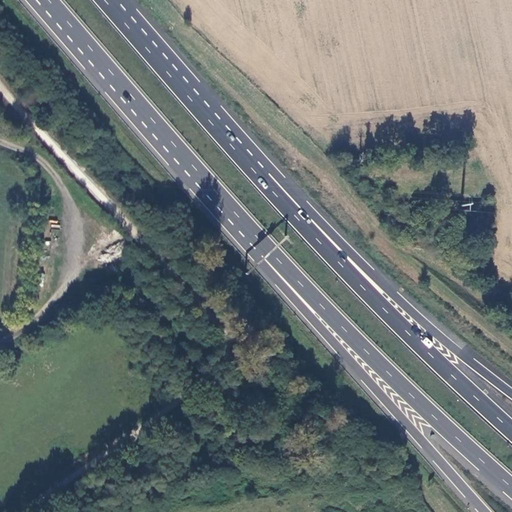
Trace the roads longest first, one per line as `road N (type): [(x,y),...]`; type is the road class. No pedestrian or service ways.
road 1 (trunk): [(251,230),(256,257),(483,511)]
road 2 (trunk): [(251,230),(511,488)]
road 3 (trunk): [(511,432),(261,178)]
road 4 (trunk): [(511,395),(297,197),(261,178)]
road 5 (trunk): [(48,0),(251,230)]
road 6 (trunk): [(261,178),(106,0)]
